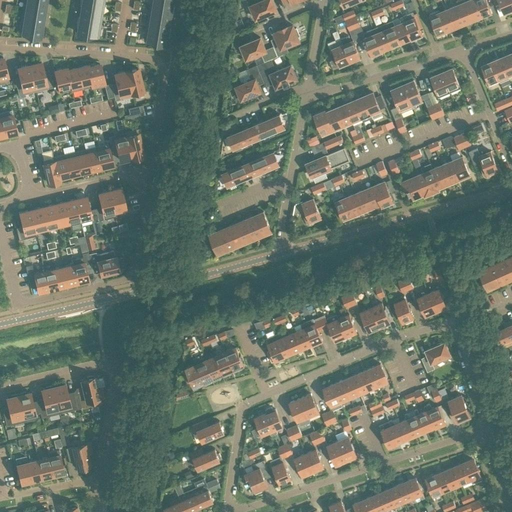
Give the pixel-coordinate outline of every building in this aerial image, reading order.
[(44,14),(46,4),(25,0),(23,11),(44,14)] [(101,14),(103,4),(82,0),(80,11),(101,14)] [(172,11),(174,0),(172,0),(152,0),(151,7),(172,11)] [(252,8),(250,9),(253,16),(255,15),(256,18),(276,10),(272,0),(255,0),(257,2),(251,5),(252,8)] [(459,0),(455,2),(457,5),(464,23),(468,21),(469,21),(473,19),(466,1),(465,2),(464,0),(459,0)] [(475,0),(468,0),(466,1),(473,19),(476,18),(475,18),(477,17),(477,18),(482,16),(475,0)] [(486,0),(475,0),(482,16),(487,14),(491,12),(486,0)] [(511,2),(511,0),(498,0),(499,1),(498,1),(500,4),(504,13),(509,11),(509,12),(511,11),(511,2)] [(457,5),(448,9),(455,27),(464,23),(457,5)] [(170,22),(172,11),(151,7),(149,18),(170,22)] [(354,9),(342,14),(345,19),(356,15),(354,9)] [(438,10),(439,12),(447,30),(455,27),(448,9),(439,12),(439,10),(438,10)] [(447,30),(439,12),(438,10),(430,14),(431,16),(430,16),(437,34),(447,30)] [(42,25),(44,14),(23,11),(21,22),(42,25)] [(100,25),(101,14),(80,11),(79,22),(100,25)] [(422,34),(415,17),(413,12),(403,16),(411,37),(411,38),(411,39),(416,37),(416,38),(421,36),(420,35),(422,34)] [(356,15),(350,17),(355,28),(360,26),(356,15)] [(411,37),(403,16),(400,17),(401,23),(395,25),(401,41),(403,41),(403,42),(408,40),(407,39),(411,38),(411,37)] [(350,17),(345,20),(349,31),(355,28),(350,17)] [(168,32),(170,22),(149,18),(147,29),(168,32)] [(401,41),(395,25),(393,20),(383,25),(391,46),(393,45),(393,46),(398,44),(397,43),(401,41)] [(42,25),(21,22),(19,32),(40,36),(42,25)] [(98,36),(100,25),(79,22),(77,33),(98,36)] [(276,37),(271,39),(278,56),(284,53),(283,51),(287,49),(286,46),(299,40),(298,36),(300,35),(296,28),(294,28),(293,25),(287,27),(287,26),(279,29),(280,30),(274,32),(276,37)] [(391,46),(383,25),(373,29),(381,50),(382,50),(385,48),(386,49),(390,47),(390,46),(391,46)] [(166,43),(168,32),(147,29),(146,40),(166,43)] [(381,50),(373,29),(362,33),(365,38),(364,38),(371,55),(376,53),(376,54),(381,52),(380,51),(382,51),(382,50),(381,50)] [(260,37),(241,45),(246,58),(261,52),(264,61),(278,56),(274,46),(266,50),(260,37)] [(340,38),(328,43),(332,51),(333,50),(334,51),(333,51),(334,54),(335,54),(336,58),(331,60),(330,62),(333,69),(341,65),(350,61),(343,44),(340,38)] [(353,40),(343,44),(350,61),(352,60),(352,61),(356,59),(356,58),(360,57),(355,45),(356,45),(355,42),(354,42),(353,40)] [(511,57),(510,54),(501,57),(508,75),(511,73),(511,57)] [(3,57),(0,57),(0,83),(9,82),(3,57)] [(501,57),(491,61),(500,81),(500,82),(510,78),(508,75),(501,57)] [(491,61),(482,65),(487,78),(484,79),(487,86),(500,81),(491,61)] [(44,73),(41,62),(30,65),(36,91),(53,87),(50,72),(44,73)] [(36,91),(30,65),(27,65),(27,64),(21,66),(21,67),(18,68),(21,78),(20,78),(20,79),(15,80),(19,97),(25,96),(25,93),(36,91)] [(93,86),(88,66),(88,64),(88,65),(77,67),(82,89),(92,86),(93,86)] [(100,64),(88,66),(93,86),(92,86),(93,88),(105,86),(100,64)] [(273,64),(261,70),(264,76),(270,73),(276,87),(297,78),(296,76),(298,75),(296,71),(294,72),(291,64),(275,71),(273,64)] [(252,79),(236,86),(241,99),(242,99),(243,100),(250,97),(249,96),(262,91),(259,84),(264,82),(257,65),(247,69),(252,79)] [(71,89),(67,70),(66,67),(61,69),(60,68),(56,69),(57,70),(55,70),(60,91),(71,89)] [(82,89),(77,67),(67,70),(71,89),(71,91),(72,91),(82,89)] [(138,68),(126,71),(131,92),(132,97),(144,94),(138,68)] [(452,68),(441,72),(449,90),(460,86),(452,68)] [(120,95),(131,92),(126,71),(123,71),(123,70),(117,72),(117,73),(115,73),(117,84),(117,85),(112,86),(115,100),(121,98),(120,95)] [(449,90),(441,72),(431,77),(438,95),(449,90)] [(414,80),(402,85),(411,104),(422,99),(414,80)] [(411,104),(402,85),(391,89),(401,113),(412,109),(411,104)] [(471,88),(464,91),(470,103),(476,101),(471,88)] [(373,92),(363,96),(371,113),(372,118),(382,114),(373,92)] [(363,96),(354,100),(361,117),(371,113),(363,96)] [(507,98),(495,103),(497,110),(510,104),(507,98)] [(354,100),(344,104),(352,121),(361,117),(354,100)] [(433,104),(438,116),(444,114),(439,102),(433,104)] [(128,108),(129,114),(141,111),(144,110),(143,110),(142,105),(142,104),(128,108)] [(344,104),(335,108),(342,125),(352,121),(344,104)] [(438,116),(433,104),(427,107),(432,119),(438,116)] [(326,112),(333,129),(342,125),(335,108),(326,112)] [(17,132),(11,109),(0,112),(0,116),(5,135),(11,133),(11,134),(15,134),(15,132),(17,132)] [(325,109),(314,114),(322,134),(333,129),(326,112),(325,109)] [(141,112),(141,111),(129,114),(126,114),(128,120),(142,117),(142,116),(141,116),(140,112),(141,112)] [(279,113),(254,124),(259,137),(285,126),(279,113)] [(401,118),(395,120),(400,132),(406,130),(401,118)] [(254,124),(228,135),(233,148),(259,137),(254,124)] [(142,136),(140,127),(125,131),(126,136),(127,136),(132,157),(143,154),(139,137),(142,136)] [(466,132),(460,134),(465,147),(471,144),(466,132)] [(460,134),(454,137),(459,149),(465,147),(460,134)] [(132,157),(127,136),(126,136),(116,138),(115,135),(108,136),(112,150),(117,149),(120,160),(123,159),(123,160),(129,159),(129,158),(132,157)] [(336,137),(324,142),(326,148),(339,143),(336,137)] [(107,143),(95,146),(100,167),(107,166),(107,167),(111,166),(111,165),(113,164),(107,143)] [(100,167),(95,146),(85,148),(90,170),(100,167)] [(344,147),(306,163),(311,176),(350,160),(344,147)] [(90,170),(85,148),(74,151),(80,172),(90,170)] [(477,148),(468,151),(474,165),(479,163),(484,175),(484,176),(485,176),(485,177),(486,177),(487,177),(488,177),(489,177),(490,176),(491,176),(491,175),(491,174),(491,173),(491,172),(498,169),(490,151),(480,155),(477,148)] [(80,172),(74,151),(64,153),(69,175),(80,172)] [(274,151),(248,162),(253,174),(279,163),(274,151)] [(69,175),(64,153),(53,156),(59,177),(69,175)] [(59,177),(53,156),(42,159),(48,182),(60,180),(59,177)] [(462,156),(452,160),(459,179),(470,174),(462,156)] [(394,159),(388,161),(393,174),(399,171),(394,159)] [(452,160),(442,164),(450,183),(459,179),(452,160)] [(382,161),(376,163),(381,175),(387,173),(382,161)] [(248,162),(222,173),(227,185),(253,174),(248,162)] [(421,168),(423,172),(431,192),(438,189),(437,188),(440,187),(433,168),(431,164),(421,168)] [(442,164),(433,168),(440,187),(450,183),(442,164)] [(423,172),(414,176),(421,194),(424,193),(425,195),(431,192),(423,172)] [(414,176),(401,181),(405,190),(407,189),(409,193),(411,193),(413,198),(421,194),(414,176)] [(385,181),(374,185),(381,203),(382,205),(393,200),(385,181)] [(323,182),(311,187),(314,193),(326,188),(323,182)] [(374,185),(364,189),(372,207),(381,203),(374,185)] [(127,211),(121,187),(110,190),(116,213),(127,211)] [(364,189),(355,193),(362,211),(372,207),(364,189)] [(101,206),(96,208),(99,220),(116,216),(116,213),(110,190),(98,193),(101,206)] [(355,193),(346,197),(353,214),(362,211),(355,193)] [(86,195),(75,198),(80,220),(91,217),(93,221),(99,220),(96,208),(90,209),(86,195)] [(345,195),(333,200),(336,206),(338,206),(343,219),(353,214),(346,197),(345,195)] [(80,220),(75,198),(64,201),(69,222),(69,225),(81,222),(81,219),(80,220)] [(294,204),(292,213),(301,210),(306,222),(307,223),(308,224),(309,224),(310,224),(311,224),(312,224),(313,223),(313,222),(314,221),(314,220),(314,219),(321,216),(313,198),(303,202),(302,200),(294,204)] [(64,201),(53,204),(58,225),(69,222),(64,201)] [(53,204),(42,206),(47,228),(58,225),(53,204)] [(42,206),(31,209),(36,230),(47,228),(42,206)] [(36,230),(31,209),(19,212),(22,226),(16,227),(19,239),(37,235),(36,230)] [(254,215),(245,219),(249,229),(267,221),(263,212),(264,212),(263,211),(254,215)] [(254,239),(245,219),(236,223),(245,242),(254,239)] [(267,221),(249,229),(254,239),(263,235),(272,231),(272,230),(271,231),(267,221)] [(245,242),(236,223),(227,226),(231,236),(235,246),(245,242)] [(218,230),(209,234),(209,235),(210,234),(214,244),(231,236),(227,226),(218,230)] [(92,235),(85,237),(88,249),(95,248),(92,235)] [(231,236),(214,244),(218,253),(217,253),(217,254),(235,246),(231,236)] [(85,264),(91,263),(88,254),(87,248),(81,249),(83,256),(72,259),(73,264),(74,263),(74,264),(78,282),(89,280),(85,264)] [(96,252),(88,254),(91,263),(97,261),(101,275),(108,273),(109,275),(110,275),(118,273),(118,271),(119,270),(118,266),(123,264),(122,258),(116,259),(115,256),(114,256),(113,251),(96,255),(96,252)] [(511,278),(511,272),(506,258),(497,262),(505,281),(511,278)] [(505,281),(497,262),(488,266),(496,285),(505,281)] [(44,271),(34,273),(31,264),(25,265),(28,278),(34,276),(38,292),(49,289),(44,271)] [(74,264),(64,266),(68,284),(68,285),(78,282),(74,264)] [(64,266),(54,268),(58,287),(68,284),(64,266)] [(496,285),(488,266),(479,270),(480,270),(488,288),(487,289),(496,285)] [(440,267),(434,269),(438,281),(444,279),(440,267)] [(54,268),(44,271),(49,289),(58,287),(54,268)] [(409,276),(403,278),(408,289),(414,287),(409,276)] [(403,278),(398,281),(402,292),(408,289),(403,278)] [(380,284),(375,286),(379,297),(385,295),(380,284)] [(439,288),(428,293),(436,311),(437,311),(437,312),(442,309),(442,308),(447,306),(443,297),(442,294),(441,294),(439,288)] [(352,292),(347,294),(352,305),(357,303),(352,292)] [(428,293),(418,298),(420,303),(419,303),(421,307),(421,306),(425,315),(430,313),(430,314),(436,312),(436,311),(428,293)] [(347,294),(341,297),(346,308),(352,305),(347,294)] [(404,295),(393,300),(397,308),(396,309),(399,316),(400,316),(402,321),(404,321),(405,323),(413,319),(412,318),(413,317),(404,295)] [(382,302),(371,307),(380,326),(381,326),(382,327),(389,323),(389,322),(390,322),(387,314),(388,314),(385,307),(384,308),(382,302)] [(371,307),(360,312),(363,317),(362,317),(364,324),(365,324),(368,330),(369,332),(374,330),(374,329),(380,326),(371,307)] [(324,314),(318,316),(323,328),(329,325),(330,328),(329,329),(331,332),(335,340),(340,338),(340,340),(346,337),(339,318),(338,318),(336,314),(326,318),(324,314)] [(349,314),(339,318),(346,337),(346,336),(347,337),(352,335),(352,333),(357,331),(353,322),(354,322),(352,319),(349,314)] [(318,316),(304,322),(312,343),(313,344),(323,340),(318,330),(323,328),(318,316)] [(511,320),(505,324),(504,322),(491,328),(493,337),(498,335),(501,342),(505,340),(506,344),(511,341),(511,320)] [(302,328),(296,331),(303,347),(312,343),(304,322),(301,323),(302,328)] [(293,332),(287,335),(294,351),(303,347),(296,331),(294,326),(292,327),(293,332)] [(225,331),(218,334),(221,339),(227,336),(225,331)] [(278,333),(275,334),(284,355),(294,351),(287,335),(281,337),(278,333)] [(214,334),(208,337),(210,342),(217,339),(214,334)] [(275,334),(266,338),(268,343),(275,359),(276,358),(276,360),(285,356),(284,355),(275,334)] [(192,337),(186,340),(188,345),(195,343),(192,337)] [(208,337),(201,339),(204,345),(210,342),(208,337)] [(428,355),(422,358),(427,371),(434,368),(431,362),(435,360),(436,361),(443,358),(442,357),(450,354),(444,342),(443,342),(442,341),(437,344),(438,345),(426,350),(428,355)] [(236,347),(226,351),(233,368),(234,372),(242,369),(241,366),(244,365),(242,361),(243,361),(240,354),(239,355),(236,347)] [(226,351),(216,355),(223,372),(225,376),(232,373),(230,369),(233,368),(226,351)] [(216,355),(206,359),(213,376),(213,377),(215,380),(222,377),(220,374),(223,372),(216,355)] [(511,360),(510,356),(499,360),(504,373),(511,370),(511,360)] [(206,359),(196,364),(203,381),(205,385),(212,382),(210,378),(213,377),(213,376),(206,359)] [(380,363),(371,367),(378,385),(388,381),(380,363)] [(196,364),(186,368),(193,385),(194,389),(202,386),(200,382),(203,381),(196,364)] [(371,367),(361,371),(369,389),(378,385),(371,367)] [(361,371),(352,375),(360,393),(369,389),(361,371)] [(77,390),(81,407),(100,403),(98,398),(102,397),(100,388),(96,389),(93,375),(86,377),(86,378),(81,379),(83,389),(77,390)] [(352,375),(343,379),(350,397),(360,393),(352,375)] [(343,379),(333,383),(341,401),(350,397),(343,379)] [(60,383),(53,385),(60,412),(77,408),(73,392),(67,393),(65,383),(61,384),(60,383)] [(343,405),(341,401),(333,383),(324,388),(333,409),(333,410),(343,405)] [(60,412),(53,385),(45,387),(46,388),(41,389),(44,399),(38,400),(41,412),(40,412),(42,417),(42,416),(60,412)] [(437,387),(431,390),(436,401),(442,398),(437,387)] [(420,389),(410,393),(413,399),(416,397),(418,401),(424,399),(420,389)] [(41,412),(38,400),(32,401),(30,392),(26,393),(26,392),(18,393),(25,421),(36,418),(35,413),(40,412),(41,412)] [(25,421),(18,393),(10,395),(11,397),(6,398),(9,407),(3,409),(7,425),(25,421)] [(311,393),(300,397),(308,416),(319,411),(318,410),(319,410),(317,404),(316,405),(311,393)] [(451,395),(442,399),(447,410),(452,408),(458,421),(469,416),(465,407),(466,406),(464,402),(465,402),(461,394),(452,398),(451,395)] [(308,416),(300,397),(290,402),(295,414),(294,414),(296,420),(297,419),(298,420),(299,420),(301,425),(310,421),(308,416)] [(429,403),(426,405),(436,426),(445,422),(438,405),(432,408),(429,403)] [(382,405),(371,410),(374,416),(385,411),(382,405)] [(417,409),(426,429),(435,426),(435,427),(436,426),(426,405),(424,406),(425,411),(419,413),(417,409)] [(268,412),(266,412),(274,435),(277,433),(276,428),(283,425),(275,408),(274,409),(272,406),(267,409),(268,412)] [(333,409),(327,411),(332,423),(338,420),(333,410),(333,409)] [(408,413),(417,433),(426,429),(417,409),(414,410),(416,415),(410,417),(408,413)] [(327,411),(322,414),(327,425),(332,423),(327,411)] [(259,427),(251,430),(255,437),(269,431),(272,436),(274,435),(266,412),(255,417),(259,427)] [(406,419),(400,421),(407,437),(417,433),(408,413),(405,414),(406,419)] [(347,417),(342,419),(346,431),(352,428),(347,417)] [(392,419),(389,420),(391,425),(398,443),(399,442),(398,441),(407,437),(400,421),(395,424),(392,419)] [(205,420),(193,425),(195,432),(198,431),(202,441),(210,437),(211,438),(219,435),(219,434),(224,431),(223,430),(224,430),(222,426),(219,420),(207,425),(205,420)] [(389,420),(379,425),(381,429),(381,430),(388,445),(389,447),(390,446),(398,443),(391,425),(389,420)] [(297,424),(292,427),(297,438),(302,435),(297,424)] [(292,427),(286,429),(291,440),(297,438),(292,427)] [(321,428),(315,431),(320,442),(325,439),(321,428)] [(315,431),(309,433),(314,444),(320,442),(315,431)] [(349,436),(338,440),(346,459),(348,459),(349,460),(356,457),(356,456),(357,455),(354,448),(355,447),(352,440),(351,441),(349,436)] [(66,448),(69,459),(75,458),(77,468),(82,466),(83,468),(90,466),(87,452),(90,451),(88,442),(84,443),(83,439),(71,442),(72,446),(66,448)] [(338,440),(327,445),(330,450),(329,451),(331,457),(332,457),(335,463),(336,465),(341,463),(341,462),(346,459),(338,440)] [(288,442),(283,445),(288,456),(293,453),(288,442)] [(288,456),(283,445),(277,447),(282,458),(288,456)] [(201,447),(188,453),(191,459),(193,458),(198,470),(220,460),(219,458),(221,457),(219,453),(217,453),(215,448),(204,453),(201,447)] [(259,447),(248,452),(250,458),(261,453),(259,447)] [(316,448),(305,453),(314,472),(320,469),(319,468),(324,466),(320,457),(321,457),(319,454),(316,448)] [(64,472),(58,449),(47,452),(48,456),(49,456),(53,475),(57,474),(57,475),(63,473),(63,472),(64,472)] [(305,453),(295,458),(297,463),(296,464),(298,467),(302,475),(307,473),(307,475),(314,472),(305,453)] [(53,475),(49,456),(48,456),(38,459),(42,477),(43,477),(43,478),(49,477),(49,476),(53,475)] [(280,457),(271,461),(275,471),(274,472),(277,479),(278,479),(280,484),(282,484),(283,486),(291,482),(290,480),(292,480),(283,461),(282,461),(280,457)] [(42,477),(38,459),(27,462),(32,480),(32,481),(39,479),(38,478),(42,477)] [(254,469),(245,473),(248,481),(251,480),(253,484),(251,485),(254,493),(262,489),(261,488),(268,485),(263,475),(269,472),(263,459),(252,464),(254,469)] [(470,459),(463,462),(473,483),(482,479),(474,459),(473,460),(471,460),(470,459)] [(32,480),(27,462),(17,464),(19,474),(17,474),(19,481),(21,481),(21,482),(22,482),(22,483),(28,482),(28,481),(32,480)] [(463,462),(454,466),(461,483),(471,479),(473,483),(463,462)] [(454,466),(445,470),(452,487),(461,483),(454,466)] [(445,470),(435,474),(443,491),(452,487),(445,470)] [(427,479),(426,480),(433,495),(443,491),(435,474),(428,477),(429,478),(427,479)] [(414,477),(407,480),(414,496),(419,494),(422,499),(425,497),(422,493),(423,493),(416,478),(415,478),(414,477)] [(186,495),(185,495),(191,509),(192,509),(197,507),(213,500),(208,489),(204,478),(194,482),(196,487),(198,490),(186,495)] [(217,478),(207,482),(211,491),(221,487),(217,478)] [(407,480),(398,484),(405,500),(410,498),(413,502),(416,501),(414,496),(407,480)] [(398,484),(389,488),(396,504),(398,509),(401,508),(399,503),(405,500),(398,484)] [(389,488),(380,492),(388,511),(390,511),(392,511),(391,506),(396,504),(389,488)] [(388,511),(380,492),(372,495),(378,511),(382,511),(382,510),(387,508),(388,511)] [(172,504),(164,508),(166,511),(185,511),(191,510),(191,509),(185,495),(171,502),(172,504)] [(372,495),(363,499),(368,511),(377,511),(378,511),(372,495)] [(482,498),(471,503),(473,508),(484,504),(482,498)] [(341,499),(330,504),(333,511),(353,511),(351,508),(346,510),(341,499)] [(368,511),(363,499),(354,503),(357,511),(368,511)]
